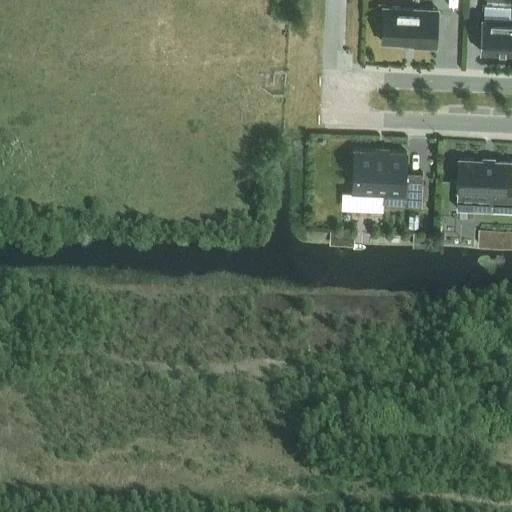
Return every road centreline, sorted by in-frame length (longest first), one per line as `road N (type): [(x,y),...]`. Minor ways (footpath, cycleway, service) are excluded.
road 1 (residential): [(511,128),(336,120),(340,82)]
road 2 (residential): [(340,82),(511,89)]
